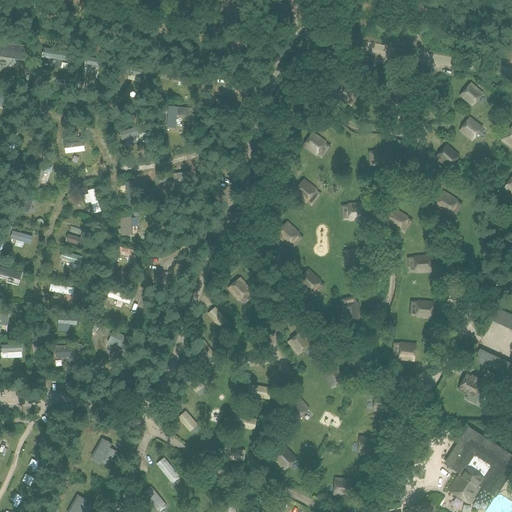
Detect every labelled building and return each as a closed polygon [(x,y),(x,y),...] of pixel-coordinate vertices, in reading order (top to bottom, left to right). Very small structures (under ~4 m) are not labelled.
[(0,41),(0,56),(25,61),(28,46),(0,41)] [(132,76),(135,83),(143,79),(140,72),(132,76)] [(342,79),(332,94),(345,104),(356,89),(342,79)] [(459,94),(472,106),(484,93),(471,82),(459,94)] [(392,89),(381,103),(395,113),(406,99),(392,89)] [(483,127),(469,117),(459,130),(473,140),(483,127)] [(511,126),(502,140),(511,148),(511,126)] [(315,156),(326,141),(312,131),(301,146),(315,156)] [(88,144),(87,133),(72,134),(73,145),(88,144)] [(459,155),(447,144),(435,157),(447,169),(459,155)] [(393,166),(391,148),(374,150),(376,167),(393,166)] [(317,190),(304,178),(293,192),(306,203),(317,190)] [(101,183),(93,186),(101,204),(108,201),(101,183)] [(28,213),(35,195),(22,190),(16,208),(28,213)] [(448,215),(458,200),(444,191),(434,206),(448,215)] [(365,220),(364,202),(347,203),(349,221),(365,220)] [(408,216),(394,207),(384,221),(398,231),(408,216)] [(300,233),(288,221),(275,234),(287,246),(300,233)] [(368,266),(367,248),(351,249),(351,266),(368,266)] [(430,255),(414,255),(415,274),(431,272),(430,255)] [(321,280),(309,269),(297,282),(308,293),(321,280)] [(241,277),(227,288),(238,301),(252,290),(241,277)] [(434,301),(417,300),(415,318),(432,320),(434,301)] [(362,318),(358,302),(340,306),(344,322),(362,318)] [(511,315),(499,309),(493,320),(511,329),(511,315)] [(113,330),(108,343),(125,351),(131,338),(113,330)] [(287,342),(297,355),(312,344),(301,331),(287,342)] [(233,335),(222,333),(218,348),(230,350),(233,335)] [(416,344),(400,342),(397,360),(414,362),(416,344)] [(56,358),(74,358),(74,345),(55,346),(56,358)] [(511,377),(511,364),(480,349),(475,360),(511,377)] [(269,351),(247,355),(248,367),(271,363),(269,351)] [(222,368),(210,364),(205,380),(218,384),(222,368)] [(339,366),(323,374),(331,389),(347,380),(339,366)] [(194,371),(185,378),(196,392),(204,386),(194,371)] [(480,378),(479,379),(479,380),(473,377),(472,378),(467,375),(459,390),(468,395),(466,399),(475,404),(481,393),(477,391),(483,380),(480,378)] [(249,384),(247,395),(270,399),(272,388),(249,384)] [(374,393),(372,411),(389,413),(391,395),(374,393)] [(310,409),(299,396),(286,408),(296,420),(310,409)] [(186,410),(178,418),(190,431),(198,424),(186,410)] [(234,414),(232,426),(255,430),(257,418),(234,414)] [(511,462),(469,434),(448,467),(456,472),(457,472),(460,474),(449,490),(470,503),(480,486),(483,488),(483,489),(491,494),(511,462)] [(376,437),(358,436),(357,453),(374,455),(376,437)] [(112,444),(103,439),(92,457),(108,466),(116,451),(110,448),(112,444)] [(297,458),(286,446),(273,459),(283,471),(297,458)] [(223,447),(221,459),(244,461),(245,450),(223,447)] [(164,455),(176,471),(182,467),(170,451),(164,455)] [(164,457),(156,464),(170,480),(178,474),(164,457)] [(151,484),(167,504),(174,498),(158,478),(151,484)] [(350,497),(351,479),(334,478),(333,495),(350,497)] [(27,495),(34,492),(30,483),(24,487),(27,495)] [(151,486),(143,493),(158,510),(165,503),(151,486)] [(88,500),(78,495),(68,511),(89,511),(92,508),(85,504),(88,500)] [(15,509),(19,501),(13,499),(10,507),(15,509)] [(237,511),(233,503),(223,507),(225,511),(237,511)] [(425,511),(433,511),(435,511),(435,508),(435,506),(433,504),(431,503),(428,503),(426,504),(424,507),(424,509),(425,511)]
